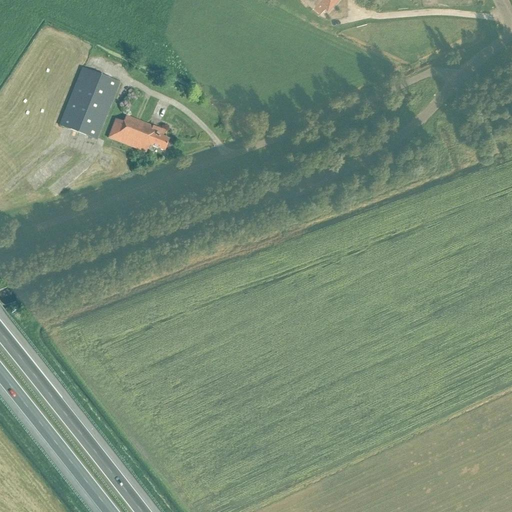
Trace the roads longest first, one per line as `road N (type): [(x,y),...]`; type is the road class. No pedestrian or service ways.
road 1 (tertiary): [(0,300),(337,176),(397,140),(455,81)]
road 2 (residential): [(8,239),(426,74),(455,81)]
road 3 (motorway): [(140,511),(0,332)]
road 4 (motorway): [(0,374),(107,511)]
